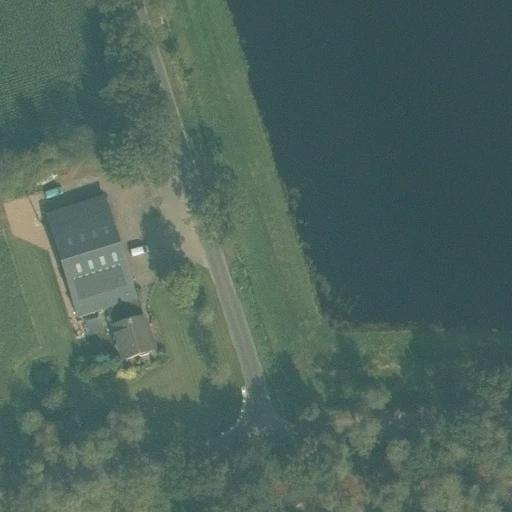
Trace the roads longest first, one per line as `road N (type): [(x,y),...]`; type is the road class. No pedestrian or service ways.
road 1 (unclassified): [(251,439),(118,0)]
road 2 (unclassified): [(251,439),(511,413)]
road 3 (unclassified): [(0,497),(251,439)]
